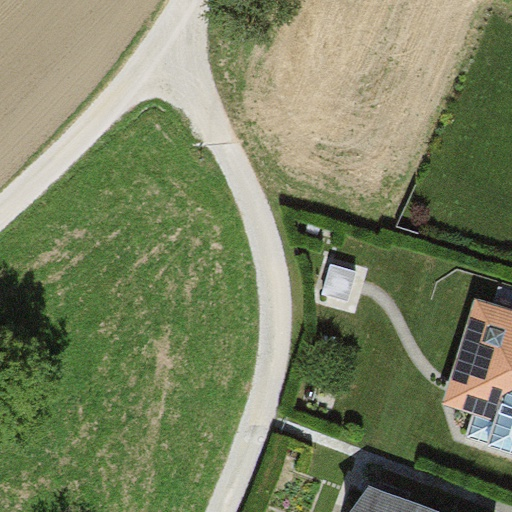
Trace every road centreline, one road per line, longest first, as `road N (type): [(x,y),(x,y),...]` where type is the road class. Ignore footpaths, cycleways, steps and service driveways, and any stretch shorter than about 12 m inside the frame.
road 1 (track): [(216,511),(267,386),(245,128),(173,26)]
road 2 (track): [(0,179),(173,26),(189,0)]
